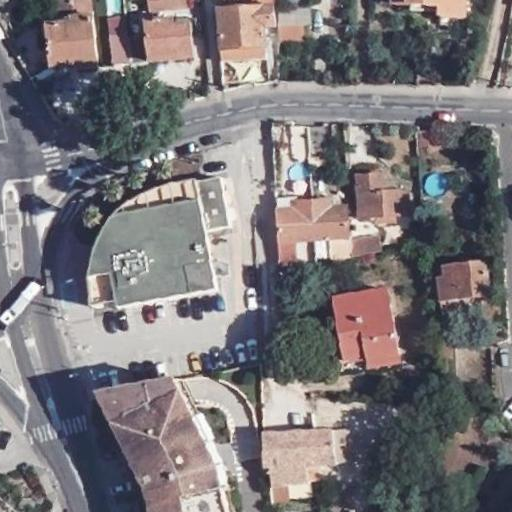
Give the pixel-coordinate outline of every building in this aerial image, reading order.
[(74,13),(75,13),(74,0),(56,0),(58,21),(74,20),(74,13)] [(90,0),(74,0),(75,13),(91,11),(90,0)] [(266,23),(279,23),(278,0),(253,0),(254,3),(219,4),(223,58),(240,58),(267,56),(266,23)] [(394,0),(394,1),(441,4),(441,13),(465,14),(466,0),(394,0)] [(93,11),(91,11),(75,13),(74,13),(74,20),(58,21),(49,22),(52,63),(78,61),(78,64),(98,63),(93,11)] [(130,28),(129,12),(110,14),(111,30),(130,28)] [(130,28),(132,57),(195,53),(192,12),(147,15),(149,27),(130,28)] [(305,24),(279,23),(279,41),(304,41),(305,24)] [(132,59),(132,57),(130,28),(111,30),(113,61),(132,59)] [(223,58),(224,88),(241,84),(240,58),(223,58)] [(327,124),(310,125),(311,129),(311,131),(312,155),(329,153),(327,129),(327,124)] [(296,156),(312,155),(311,131),(311,129),(310,125),(295,126),(295,128),(296,156)] [(442,155),(439,129),(439,128),(423,128),(423,129),(424,156),(442,155)] [(384,170),(358,172),(360,214),(377,212),(378,221),(397,219),(396,213),(410,212),(408,187),(386,189),(384,170)] [(89,285),(91,296),(218,271),(198,174),(173,179),(157,183),(141,190),(125,200),(114,211),(103,226),(98,235),(95,244),(92,258),(89,274),(89,285)] [(316,233),(314,197),(296,199),(295,194),(281,194),(283,235),(292,235),(316,233)] [(331,197),(314,197),(316,233),(334,232),(335,232),(352,231),(350,203),(332,205),(331,197)] [(377,228),(352,234),(353,250),(353,253),(380,247),(377,228)] [(353,250),(352,234),(352,231),(335,232),(334,232),(335,251),(353,250)] [(283,235),(278,235),(279,254),(293,253),(292,235),(283,235)] [(487,259),(436,263),(439,310),(444,310),(444,314),(450,314),(452,320),(468,319),(466,308),(491,306),(487,259)] [(218,271),(91,296),(91,301),(165,287),(167,288),(169,295),(196,289),(195,281),(219,276),(218,271)] [(386,283),(332,292),(344,355),(364,351),(366,365),(399,359),(386,283)] [(500,329),(499,317),(485,318),(484,328),(500,329)] [(239,511),(227,460),(214,432),(185,373),(109,389),(155,484),(161,511),(239,511)] [(351,425),(311,427),(316,463),(318,463),(355,456),(351,425)] [(311,427),(264,431),(266,463),(273,463),(273,481),(275,503),(293,501),(291,479),(320,476),(318,463),(316,463),(311,427)] [(26,511),(0,486),(0,511),(26,511)]
